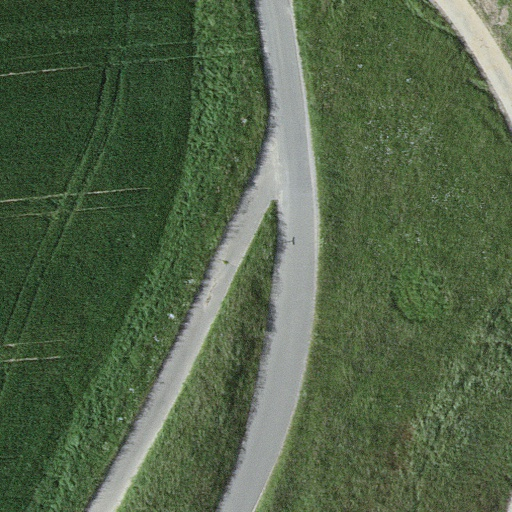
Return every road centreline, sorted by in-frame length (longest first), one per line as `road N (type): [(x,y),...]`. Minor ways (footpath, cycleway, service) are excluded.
road 1 (tertiary): [(234,511),(281,376),(298,246),(296,159),(274,0)]
road 2 (track): [(97,511),(250,213),(296,159)]
